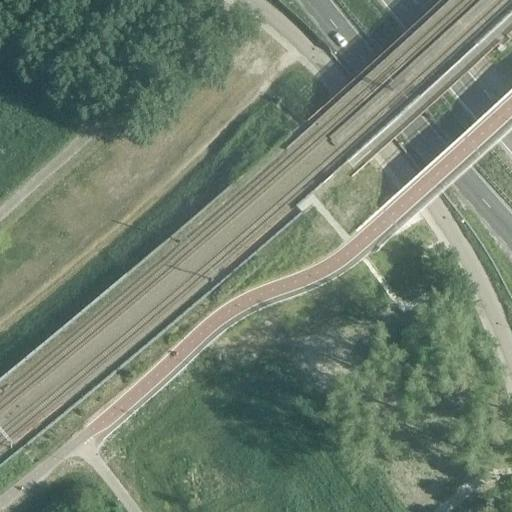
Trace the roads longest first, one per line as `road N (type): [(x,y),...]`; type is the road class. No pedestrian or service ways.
road 1 (unclassified): [(511,372),(461,251),(409,175),(337,88),(230,0)]
road 2 (unknown): [(292,45),(118,223),(0,320)]
road 3 (trunk): [(315,0),(511,234)]
road 4 (trunk): [(511,133),(394,0)]
